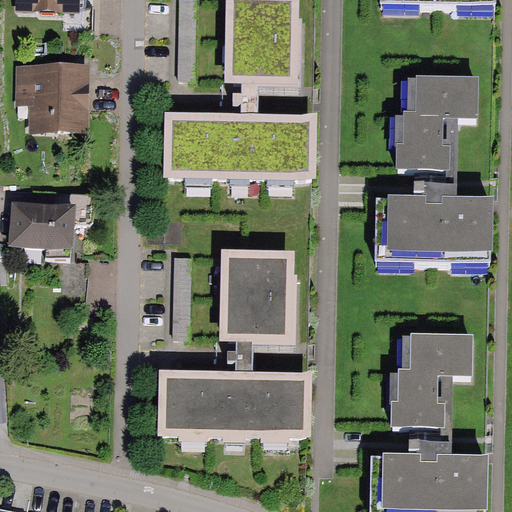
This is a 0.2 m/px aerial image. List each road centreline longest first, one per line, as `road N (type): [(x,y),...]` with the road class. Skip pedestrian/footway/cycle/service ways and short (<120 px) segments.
road 1 (residential): [(134,0),(123,487)]
road 2 (residential): [(123,487),(0,461)]
